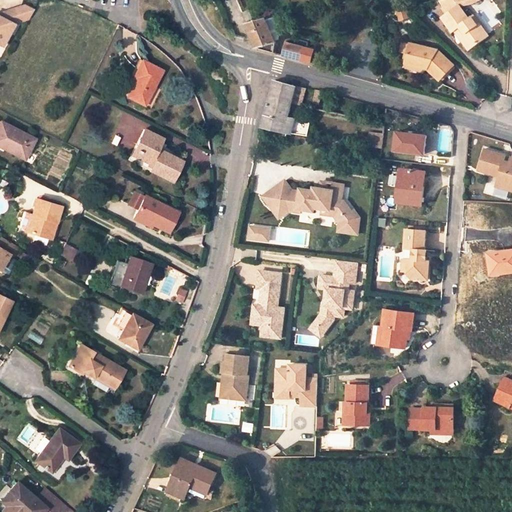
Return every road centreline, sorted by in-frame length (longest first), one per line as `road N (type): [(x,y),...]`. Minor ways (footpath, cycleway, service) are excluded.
road 1 (unclassified): [(252,60),(238,179),(213,287),(156,426)]
road 2 (residential): [(443,363),(461,115)]
road 3 (tertiary): [(252,60),(461,115)]
road 4 (residential): [(5,362),(140,464)]
road 5 (residential): [(156,426),(260,462),(267,511)]
